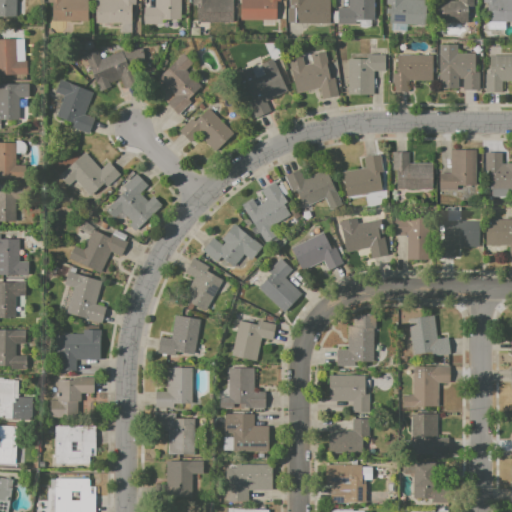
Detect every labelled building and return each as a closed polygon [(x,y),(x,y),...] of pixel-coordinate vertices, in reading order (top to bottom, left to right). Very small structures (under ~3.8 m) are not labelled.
[(0,16),(0,0),(16,0),(16,17),(0,16)] [(48,0),(87,0),(87,21),(52,21),(52,2),(48,2),(48,0)] [(96,0),(135,0),(135,4),(131,4),(131,24),(96,23),(96,0)] [(143,24),(161,24),(161,20),(180,20),(180,0),(155,0),(155,7),(143,7),(143,24)] [(192,0),(233,0),(233,24),(196,23),(197,2),(192,2),(192,0)] [(241,0),(280,0),(280,2),(275,2),(275,20),(241,20),(241,0)] [(288,0),(328,0),(328,23),(292,23),(292,22),(286,22),(286,7),(293,7),(293,4),(288,4),(288,0)] [(337,8),(348,8),(348,0),(374,0),(374,19),(355,19),(355,24),(337,24),(337,8)] [(387,0),(426,0),(426,25),(390,25),(390,4),(387,4),(387,0)] [(441,1),(457,1),(457,0),(473,0),(473,6),(467,6),(467,23),(441,23),(441,1)] [(483,0),(511,0),(511,22),(487,22),(487,3),(483,3),(483,0)] [(0,38),(16,38),(17,60),(28,60),(28,74),(0,74),(0,38)] [(83,43),(91,40),(94,47),(85,50),(83,43)] [(439,45),(457,44),(457,53),(475,53),(475,72),(479,72),(479,90),(463,90),(463,79),(458,79),(458,88),(439,89),(439,45)] [(84,55),(97,50),(101,59),(121,50),(142,48),(143,63),(128,65),(130,68),(131,67),(139,82),(124,89),(120,78),(109,83),(111,88),(101,92),(96,82),(95,82),(84,55)] [(289,58),(302,56),(304,65),(313,63),(310,54),(324,51),(329,78),(334,78),(338,95),(322,99),(319,88),(296,93),(289,58)] [(167,103),(174,96),(157,79),(183,53),(192,63),(186,70),(201,85),(188,98),(191,101),(178,114),(167,103)] [(347,58),(366,58),(366,54),(384,54),(384,71),(373,71),(373,95),(347,95),(347,58)] [(396,54),(433,55),(432,81),(409,80),(409,92),(391,91),(392,73),(396,73),(396,54)] [(490,55),(511,55),(511,81),(502,81),(502,92),(485,92),(485,74),(490,74),(490,55)] [(233,74),(250,66),(256,78),(265,74),(260,64),(273,59),(287,91),(265,101),(270,111),(256,118),(249,103),(252,101),(250,96),(244,98),(233,74)] [(59,79),(92,92),(84,115),(95,119),(89,135),(71,128),(73,123),(56,116),(64,96),(54,92),(59,79)] [(0,84),(29,84),(29,97),(19,98),(19,119),(0,119),(0,84)] [(178,130),(191,118),(194,121),(208,108),(233,134),(214,152),(197,135),(190,142),(178,130)] [(0,143),(15,143),(15,165),(25,165),(25,179),(0,179),(0,143)] [(450,150),(475,150),(475,185),(457,185),(457,189),(438,189),(438,173),(450,174),(450,150)] [(58,175),(84,152),(100,170),(109,162),(119,174),(106,186),(103,183),(89,195),(75,179),(68,186),(58,175)] [(392,152),(408,152),(408,164),(432,163),(432,189),(396,190),(396,170),(392,170),(392,152)] [(485,152),(502,152),(502,163),(511,163),(511,189),(510,189),(510,194),(489,194),(489,172),(485,172),(485,152)] [(342,172),(365,168),(364,156),(380,153),(383,173),(378,173),(381,190),(353,195),(352,188),(345,189),(342,172)] [(299,169),(304,180),(324,170),(335,191),(303,206),(296,191),(292,193),(284,176),(299,169)] [(136,174),(148,185),(140,193),(147,201),(153,195),(161,205),(134,231),(128,225),(131,222),(121,211),(114,219),(105,210),(127,189),(123,186),(136,174)] [(242,206),(265,243),(276,236),(271,228),(290,216),(283,204),(286,202),(274,183),(261,191),(267,200),(257,206),(252,200),(242,206)] [(0,186),(25,186),(24,200),(16,200),(15,221),(0,221),(0,186)] [(395,219),(410,219),(410,215),(429,215),(428,260),(406,260),(407,236),(395,236),(395,219)] [(340,221),(346,252),(368,248),(370,258),(387,254),(380,219),(357,223),(356,218),(340,221)] [(486,219),(511,219),(511,256),(509,256),(509,245),(486,245),(486,219)] [(439,240),(442,240),(442,221),(478,221),(478,247),(458,247),(458,258),(439,258),(439,240)] [(234,224),(262,246),(251,260),(243,254),(233,267),(221,257),(217,262),(203,250),(212,238),(222,245),(224,242),(221,239),(234,224)] [(93,229),(109,238),(111,235),(127,243),(120,256),(110,251),(100,273),(68,257),(74,245),(82,250),(93,229)] [(291,248),(322,232),(330,249),(335,247),(343,263),(327,271),(322,261),(302,271),(291,248)] [(0,239),(18,239),(18,261),(28,261),(28,275),(0,275),(0,239)] [(193,258),(209,266),(206,271),(222,280),(205,311),(182,298),(193,278),(185,273),(193,258)] [(258,288),(271,274),(268,271),(280,258),(292,269),(284,277),(301,293),(283,311),(258,288)] [(68,271),(102,281),(95,304),(106,307),(101,323),(66,312),(73,287),(64,285),(68,271)] [(0,282),(24,282),(24,296),(15,296),(15,318),(0,318),(0,282)] [(174,315),(200,319),(194,355),(175,352),(175,356),(157,353),(160,337),(171,338),(174,315)] [(407,319),(433,315),(436,339),(447,337),(449,354),(430,357),(429,352),(413,355),(407,319)] [(239,321),(257,324),(258,320),(275,324),(272,340),(261,338),(256,361),(231,356),(239,321)] [(347,326),(372,326),(372,362),(356,362),(356,366),(336,366),(336,350),(347,350),(347,326)] [(0,330),(26,330),(26,344),(14,344),(15,355),(28,355),(28,369),(28,370),(0,369),(0,330)] [(64,334),(83,334),(83,330),(100,330),(100,346),(99,346),(99,359),(76,359),(76,370),(60,370),(60,354),(64,354),(64,334)] [(413,366),(449,366),(449,383),(438,383),(437,407),(403,407),(403,395),(412,395),(413,366)] [(166,367),(192,367),(192,404),(173,403),(173,408),(155,408),(155,407),(155,392),(166,392),(166,367)] [(228,368),(254,368),(254,392),(264,392),(264,408),(240,408),(240,405),(234,405),(234,408),(219,408),(219,397),(228,397),(228,368)] [(329,375),(363,375),(363,390),(364,390),(364,395),(368,395),(368,413),(352,412),(352,401),(328,401),(329,375)] [(57,380),(73,380),(73,377),(94,377),(94,393),(80,393),(80,401),(76,401),(76,418),(50,418),(50,400),(57,400),(57,380)] [(0,379),(3,379),(3,380),(14,380),(14,381),(18,381),(18,397),(32,397),(32,420),(12,419),(4,419),(0,418),(0,379)] [(157,413),(175,414),(175,418),(194,418),(193,455),(167,454),(168,430),(157,430),(157,413)] [(225,414),(253,414),(253,426),(268,426),(268,452),(233,452),(233,433),(225,433),(225,414)] [(411,414),(437,414),(437,438),(447,438),(447,455),(411,455),(411,414)] [(352,419),(369,419),(369,436),(368,436),(362,436),(362,453),(329,453),(329,431),(352,431),(352,419)] [(0,425),(16,426),(13,464),(0,463),(0,425)] [(55,426),(94,426),(95,456),(88,456),(88,463),(55,463),(55,426)] [(201,461),(202,474),(191,474),(191,497),(153,497),(153,485),(166,485),(166,461),(201,461)] [(438,462),(438,487),(450,487),(450,502),(430,502),(430,498),(421,498),(421,499),(415,499),(415,498),(412,498),(412,474),(402,474),(402,462),(438,462)] [(325,465),(361,464),(360,484),(366,484),(366,503),(330,503),(330,488),(339,488),(339,486),(325,486),(325,465)] [(226,468),(236,468),(236,465),(271,465),(272,489),(248,489),(248,501),(226,502),(226,468)] [(0,511),(0,477),(13,480),(7,511),(0,511)] [(54,511),(54,478),(91,479),(91,492),(95,492),(94,511),(54,511)]
